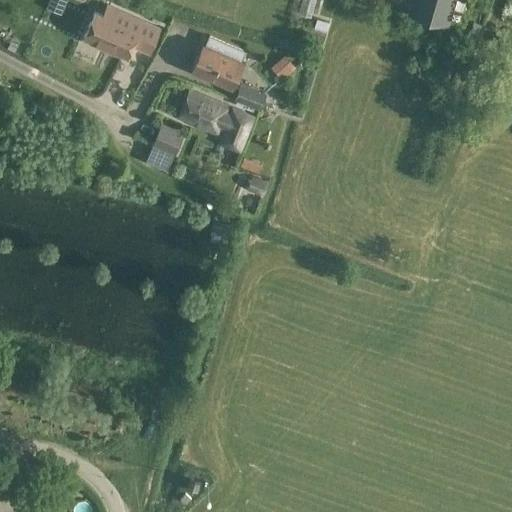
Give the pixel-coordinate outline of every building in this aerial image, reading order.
[(310,18),(315,0),(301,0),(298,15),(310,18)] [(410,0),(406,14),(448,26),(455,0),(410,0)] [(127,56),(132,44),(149,51),(159,28),(107,5),(103,15),(94,12),(84,37),(127,56)] [(454,106),(482,25),(473,22),(445,102),(454,106)] [(231,87),(242,61),(239,60),(243,50),(207,34),(191,69),(231,87)] [(445,85),(452,66),(433,60),(427,79),(445,85)] [(266,93),(239,83),(233,99),(260,109),(266,93)] [(217,144),(240,153),(254,115),(231,106),(229,114),(224,112),(227,105),(190,91),(178,119),(215,134),(218,127),(223,129),(217,144)] [(182,136),(160,126),(152,145),(145,162),(167,171),(174,154),(174,155),(182,136)] [(252,175),(250,177),(247,176),(243,186),(246,187),(246,191),(261,196),(266,180),(252,175)] [(209,240),(225,242),(227,225),(211,223),(209,240)]
